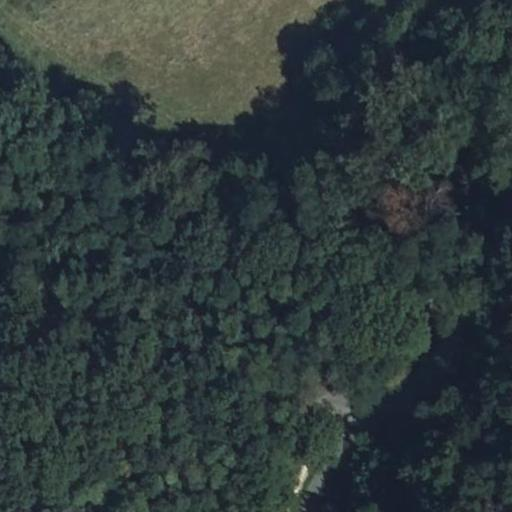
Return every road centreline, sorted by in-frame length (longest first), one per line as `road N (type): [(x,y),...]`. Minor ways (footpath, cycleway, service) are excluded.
road 1 (unclassified): [(359,416),(0,280)]
road 2 (unclassified): [(359,416),(426,390),(511,211)]
